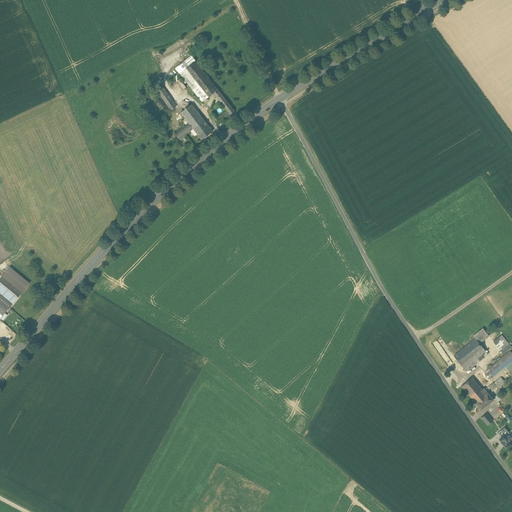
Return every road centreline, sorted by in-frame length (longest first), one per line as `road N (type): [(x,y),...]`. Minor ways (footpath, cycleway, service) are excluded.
road 1 (unclassified): [(279,99),(381,289),(511,476)]
road 2 (primary): [(279,99),(164,189),(0,368)]
road 3 (primary): [(439,0),(279,99)]
